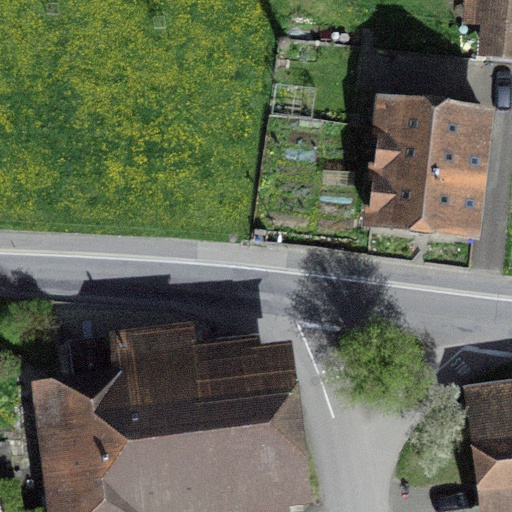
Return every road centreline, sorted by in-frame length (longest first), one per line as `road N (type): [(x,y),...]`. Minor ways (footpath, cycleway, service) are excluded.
road 1 (tertiary): [(0,271),(300,289)]
road 2 (unclassified): [(355,511),(300,289)]
road 3 (tertiary): [(300,289),(511,320)]
